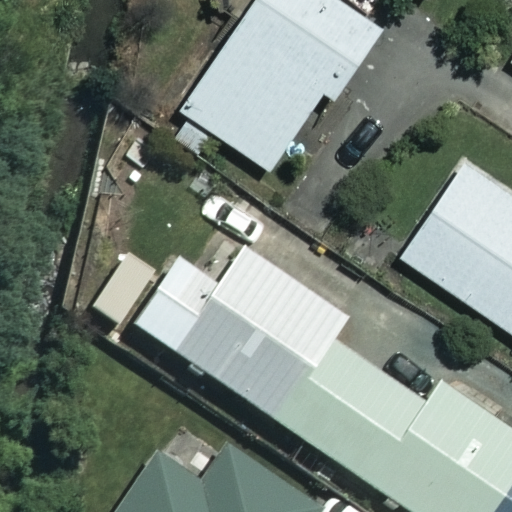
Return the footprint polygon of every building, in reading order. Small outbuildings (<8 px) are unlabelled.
[(326,91),(384,0),(242,0),(174,107),(265,166),(316,85),(326,91)] [(511,48),(503,61),(511,67),(511,48)] [(511,334),(511,194),(461,159),(396,254),(511,334)] [(267,426),(322,345),(337,322),(233,251),(207,288),(169,262),(124,328),(267,426)] [(393,511),(483,511),(511,470),(511,441),(430,386),(415,408),(322,345),(267,426),(393,511)] [(314,511),(316,510),(229,444),(211,468),(167,434),(108,511),(314,511)] [(511,511),(511,470),(483,511),(511,511)]
